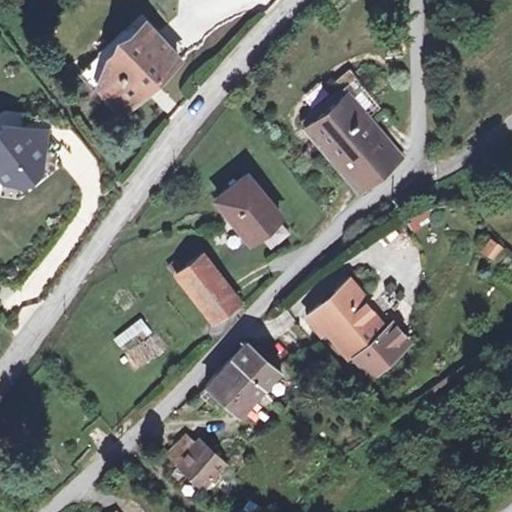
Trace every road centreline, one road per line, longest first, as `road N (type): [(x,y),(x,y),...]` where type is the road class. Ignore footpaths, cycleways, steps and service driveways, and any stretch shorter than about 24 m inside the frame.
road 1 (residential): [(45,511),(355,207),(410,166),(425,48),(422,0)]
road 2 (tertiary): [(0,377),(78,264),(288,0)]
